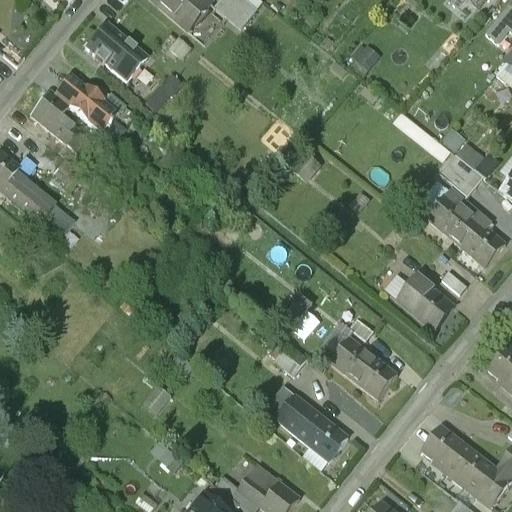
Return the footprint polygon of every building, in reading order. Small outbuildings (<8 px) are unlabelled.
[(149,0),(189,34),(212,8),(202,0),(149,0)] [(255,13),(239,0),(223,0),(215,11),(240,31),(255,13)] [(461,0),(476,13),(486,0),(461,0)] [(511,7),(498,25),(511,36),(511,7)] [(105,28),(85,52),(104,68),(124,44),(105,28)] [(124,44),(104,68),(124,86),(145,61),(124,44)] [(83,91),(69,80),(53,99),(100,138),(107,129),(108,130),(111,127),(110,127),(116,118),(101,106),(101,102),(87,91),(83,91)] [(47,97),(29,120),(48,135),(58,122),(67,112),(47,97)] [(441,165),(451,154),(402,113),(392,124),(441,165)] [(75,135),(58,122),(48,135),(64,148),(75,135)] [(80,161),(64,148),(57,157),(65,164),(72,170),(80,161)] [(0,156),(0,195),(11,183),(19,173),(0,156)] [(483,182),(455,160),(439,179),(467,202),(483,182)] [(65,164),(48,184),(80,210),(96,190),(72,170),(65,164)] [(511,182),(510,185),(511,186),(502,197),(511,204),(511,182)] [(25,195),(11,183),(0,195),(0,196),(14,208),(25,195)] [(96,190),(80,210),(98,225),(115,205),(96,190)] [(491,227),(451,193),(426,222),(485,272),(505,248),(487,233),(491,227)] [(425,305),(407,291),(397,304),(414,318),(425,305)] [(425,305),(414,318),(433,333),(452,310),(433,294),(425,305)] [(302,343),(321,325),(308,310),(312,307),(302,296),(279,318),(302,343)] [(374,337),(358,324),(350,334),(366,346),(374,337)] [(398,379),(350,342),(329,368),(378,405),(398,379)] [(511,352),(509,350),(488,374),(508,391),(511,386),(511,352)] [(159,388),(144,405),(156,415),(171,398),(159,388)] [(309,450),(320,436),(303,423),(292,437),(309,450)] [(347,440),(328,425),(320,436),(309,450),(329,465),(347,440)] [(441,431),(422,455),(447,475),(445,478),(476,502),(477,500),(492,511),(511,485),(511,455),(497,475),(441,431)] [(255,485),(244,498),(261,511),(271,498),(255,485)] [(291,511),(299,502),(280,487),(271,498),(261,511),(262,511),(291,511)] [(212,504),(221,511),(235,511),(237,509),(220,494),(212,504)] [(204,498),(192,511),(221,511),(212,504),(204,498)]
